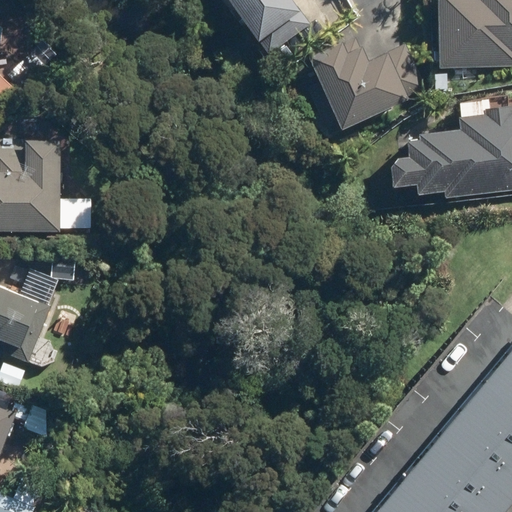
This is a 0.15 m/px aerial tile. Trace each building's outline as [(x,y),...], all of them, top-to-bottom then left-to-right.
[(231,0),(268,55),(310,26),(292,0),(231,0)] [(511,0),(439,0),(440,67),(511,66),(511,0)] [(309,59),(342,130),(427,90),(405,44),(371,59),(360,35),(309,59)] [(0,102),(15,88),(0,71),(0,102)] [(445,191),(446,199),(511,190),(511,107),(491,110),(490,98),(459,102),(462,128),(421,133),(422,139),(408,141),(410,156),(392,158),(396,188),(417,186),(419,194),(445,191)] [(0,230),(61,231),(62,139),(0,139),(0,230)] [(21,292),(0,284),(0,367),(13,373),(19,358),(50,370),(59,345),(41,338),(63,278),(72,282),(79,264),(56,255),(49,275),(30,268),(21,292)] [(510,511),(511,510),(511,354),(372,511),(510,511)] [(52,406),(32,398),(20,426),(40,434),(52,406)] [(0,414),(0,459),(16,422),(0,414)]
